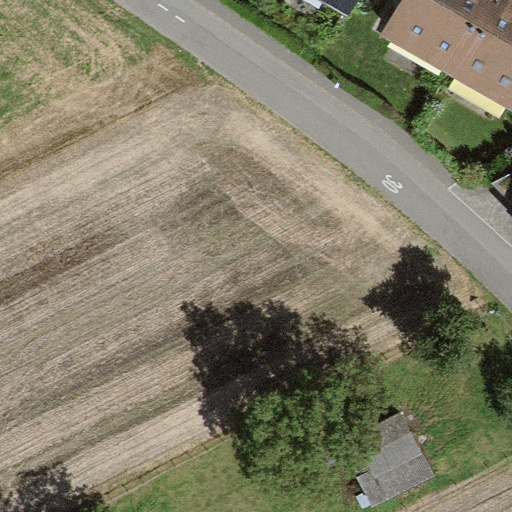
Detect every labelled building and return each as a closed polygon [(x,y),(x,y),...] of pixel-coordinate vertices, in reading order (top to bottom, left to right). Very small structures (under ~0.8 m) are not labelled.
[(332,0),(360,15),(368,0),(332,0)] [(492,0),(407,0),(381,50),(448,86),(492,0)] [(511,0),(492,0),(448,86),(511,119),(511,0)] [(511,176),(495,185),(511,204),(511,176)] [(407,424),(350,454),(378,511),(435,484),(407,424)]
